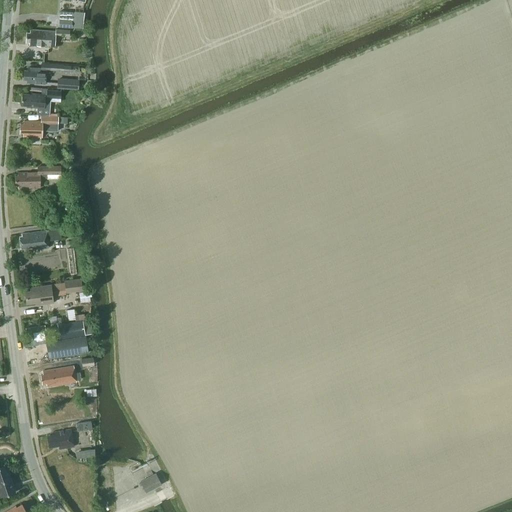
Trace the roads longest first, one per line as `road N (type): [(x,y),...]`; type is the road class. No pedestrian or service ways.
road 1 (tertiary): [(60,511),(25,438),(0,197)]
road 2 (tertiary): [(0,153),(9,0)]
